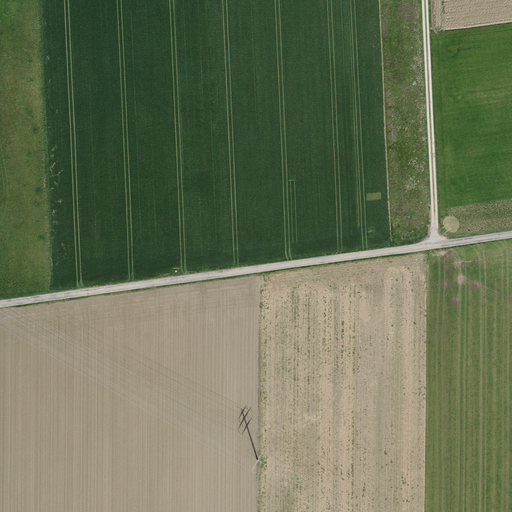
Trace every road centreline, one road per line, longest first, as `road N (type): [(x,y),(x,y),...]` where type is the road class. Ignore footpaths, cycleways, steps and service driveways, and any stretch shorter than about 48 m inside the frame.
road 1 (unclassified): [(511,234),(0,304)]
road 2 (track): [(435,244),(425,0)]
